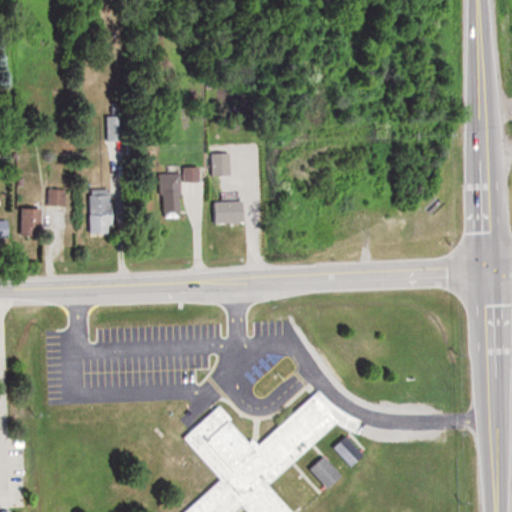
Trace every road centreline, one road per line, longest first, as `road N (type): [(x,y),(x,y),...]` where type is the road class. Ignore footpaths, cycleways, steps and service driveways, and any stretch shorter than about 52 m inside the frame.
road 1 (residential): [(0,290),(511,269)]
road 2 (tertiary): [(490,511),(472,0)]
